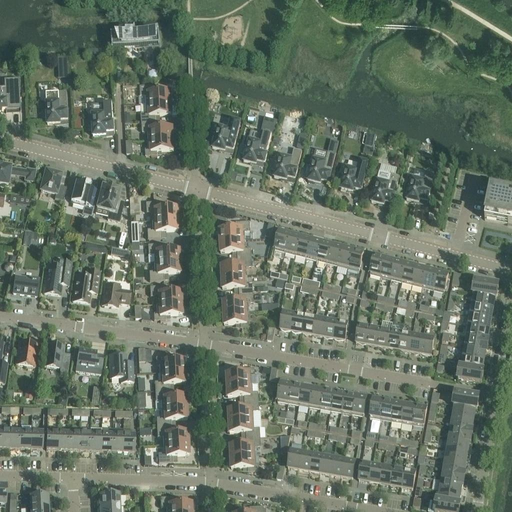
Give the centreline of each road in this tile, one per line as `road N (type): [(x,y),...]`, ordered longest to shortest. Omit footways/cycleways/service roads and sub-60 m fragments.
road 1 (residential): [(511,272),(197,190)]
road 2 (residential): [(495,397),(204,345)]
road 3 (residential): [(204,345),(0,315)]
road 4 (residential): [(197,190),(0,139)]
road 5 (residential): [(366,511),(211,483)]
road 6 (residential): [(204,345),(197,190)]
road 7 (residential): [(211,483),(71,479)]
road 8 (residential): [(211,483),(204,345)]
